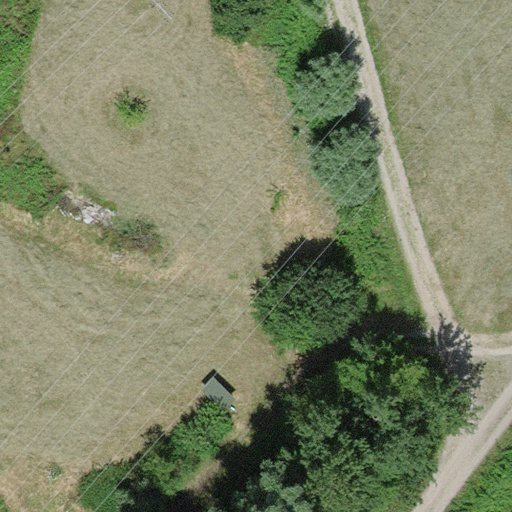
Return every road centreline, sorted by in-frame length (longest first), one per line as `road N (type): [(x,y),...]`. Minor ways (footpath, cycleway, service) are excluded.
road 1 (track): [(499,390),(458,353),(420,269),(331,0)]
road 2 (track): [(416,511),(499,390)]
